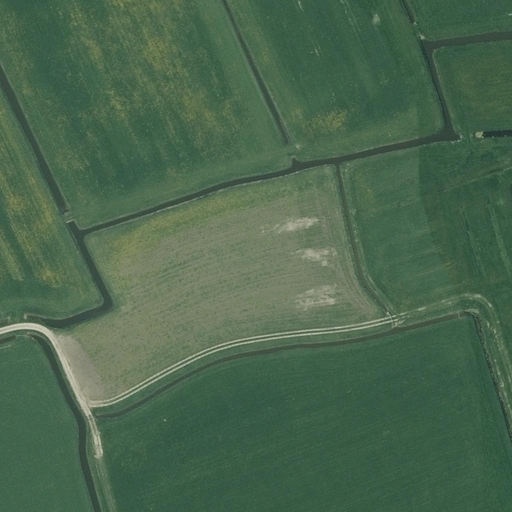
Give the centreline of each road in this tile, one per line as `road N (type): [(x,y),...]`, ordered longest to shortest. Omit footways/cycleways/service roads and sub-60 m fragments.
road 1 (track): [(85,399),(105,403),(184,361),(262,336),(404,316)]
road 2 (unclassified): [(0,332),(47,332),(85,399)]
